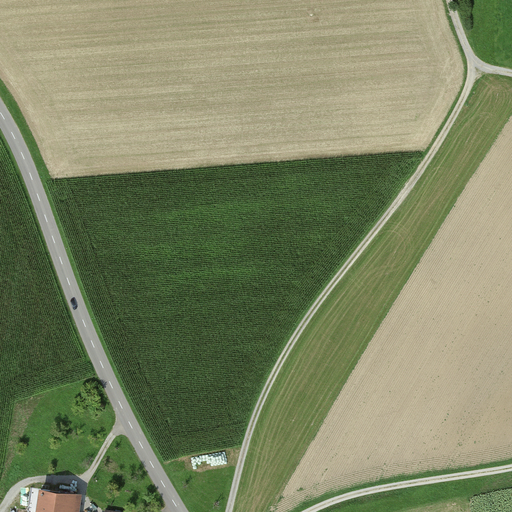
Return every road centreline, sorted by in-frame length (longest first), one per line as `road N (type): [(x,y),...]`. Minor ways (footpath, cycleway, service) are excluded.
road 1 (track): [(231,511),(248,442),(284,359),(445,136),(474,68)]
road 2 (tertiary): [(0,110),(121,407),(182,511)]
road 3 (track): [(311,511),(353,493),(511,468)]
